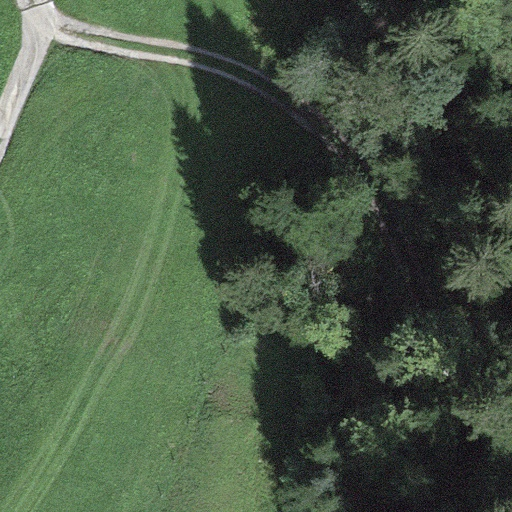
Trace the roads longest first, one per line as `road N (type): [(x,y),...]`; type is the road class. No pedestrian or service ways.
road 1 (track): [(38,26),(235,70),(342,140),(386,205),(442,333),(491,386),(511,426)]
road 2 (track): [(0,124),(35,43),(32,0)]
